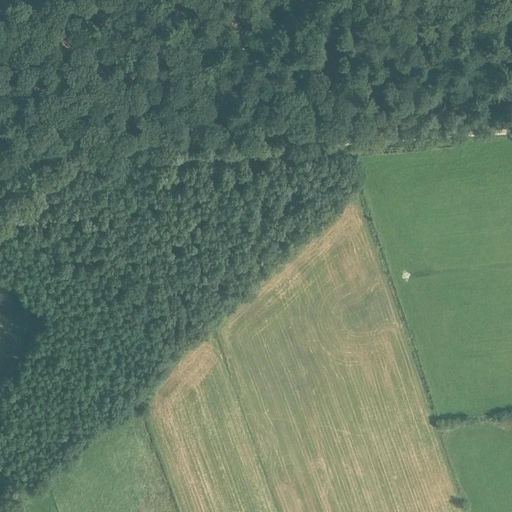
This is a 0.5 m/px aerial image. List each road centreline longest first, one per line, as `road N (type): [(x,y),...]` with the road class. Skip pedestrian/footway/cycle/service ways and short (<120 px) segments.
road 1 (track): [(511,128),(100,151),(28,137)]
road 2 (track): [(317,139),(337,71),(404,0)]
